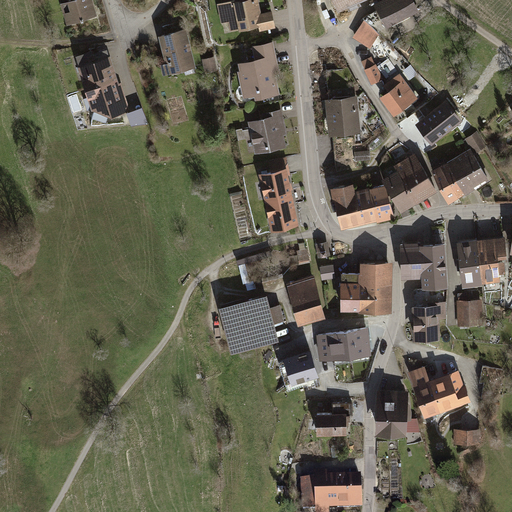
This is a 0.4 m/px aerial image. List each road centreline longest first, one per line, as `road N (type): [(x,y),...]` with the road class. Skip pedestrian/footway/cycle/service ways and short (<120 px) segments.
road 1 (track): [(53,511),(89,441),(197,280),(250,246),(329,227)]
road 2 (tertiary): [(392,231),(347,237),(329,227),(319,206),(295,0)]
road 3 (tertiary): [(392,231),(399,296),(373,393),(367,511)]
road 4 (unknown): [(282,292),(291,322),(305,328),(392,321)]
road 5 (tertiary): [(511,209),(448,212),(392,231)]
